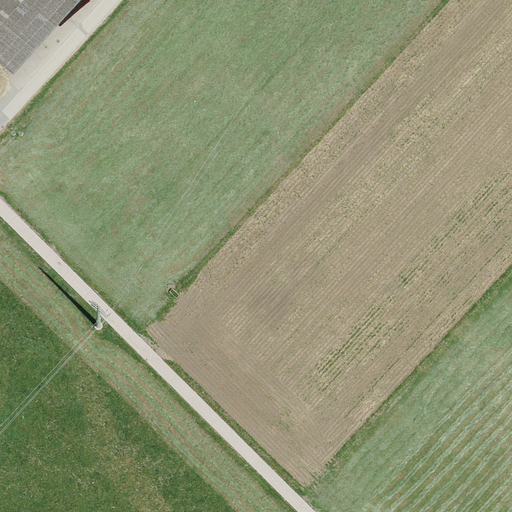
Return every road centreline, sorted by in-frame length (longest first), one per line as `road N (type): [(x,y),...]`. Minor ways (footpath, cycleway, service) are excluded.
road 1 (track): [(0,207),(306,511)]
road 2 (residential): [(108,0),(0,116)]
